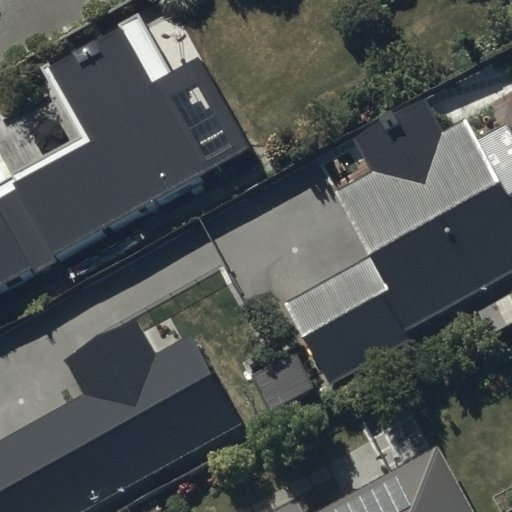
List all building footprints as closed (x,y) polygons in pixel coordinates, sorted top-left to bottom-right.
[(12,192),(14,195),(5,200),(0,190),(0,296),(255,157),(178,15),(155,28),(149,17),(129,27),(125,20),(41,65),(88,151),(12,192)] [(443,129),(427,99),(361,135),(377,163),(340,183),(376,251),(290,297),(331,373),(511,275),(511,190),(470,114),(443,129)] [(234,419),(187,334),(159,349),(138,310),(69,348),(95,397),(42,425),(84,501),(234,419)] [(0,511),(63,511),(84,501),(42,425),(0,448),(0,511)] [(472,511),(438,449),(320,511),(308,511),(299,495),(266,511),(472,511)]
